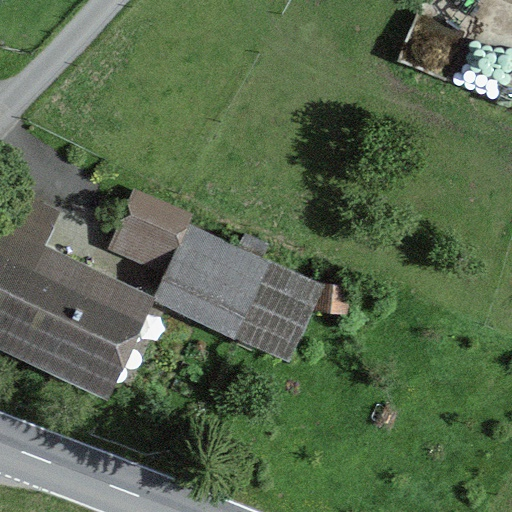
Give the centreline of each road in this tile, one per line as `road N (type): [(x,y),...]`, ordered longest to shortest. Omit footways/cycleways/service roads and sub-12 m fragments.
road 1 (secondary): [(179,511),(0,443)]
road 2 (residential): [(109,0),(0,116)]
